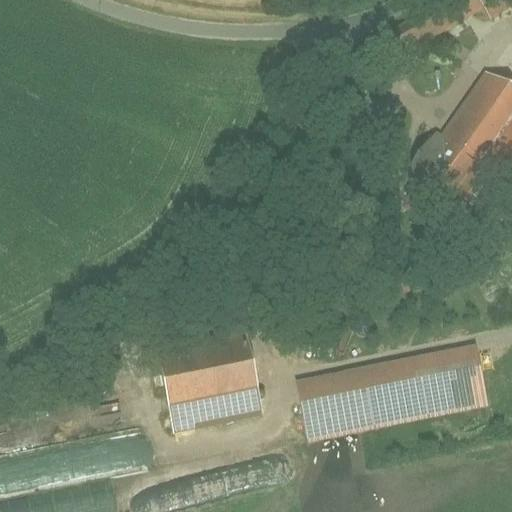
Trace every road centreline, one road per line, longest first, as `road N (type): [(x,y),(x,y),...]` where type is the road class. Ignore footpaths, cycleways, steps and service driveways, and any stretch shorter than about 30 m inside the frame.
road 1 (residential): [(345,38),(295,85),(191,289),(0,379)]
road 2 (residential): [(345,38),(161,25),(83,0)]
